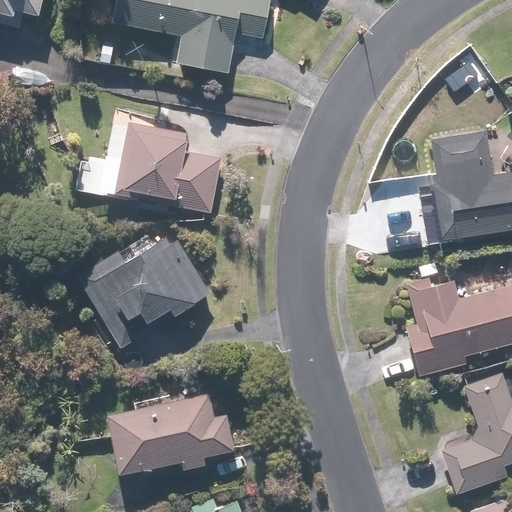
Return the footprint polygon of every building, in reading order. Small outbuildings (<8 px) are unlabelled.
[(0,0),(0,24),(17,28),(20,12),(39,16),(42,0),(0,0)] [(267,0),(112,0),(108,24),(179,36),(173,65),(226,74),(232,36),(261,41),(267,0)] [(186,134),(126,122),(119,161),(105,159),(99,194),(208,213),(217,160),(182,154),(186,134)] [(484,139),(430,146),(435,185),(427,186),(434,241),(511,230),(511,171),(489,174),(484,139)] [(121,266),(113,253),(72,279),(118,351),(207,294),(170,235),(121,266)] [(462,358),(511,344),(511,283),(455,299),(450,277),(405,289),(414,322),(401,326),(415,378),(464,365),(462,358)] [(499,465),(511,460),(511,402),(509,404),(499,375),(462,388),(477,430),(436,444),(453,494),(503,477),(499,465)] [(201,468),(199,459),(230,452),(222,415),(212,418),(206,393),(101,418),(116,479),(178,464),(180,474),(201,468)] [(511,511),(511,496),(467,510),(467,511),(511,511)] [(241,511),(238,500),(203,511),(241,511)]
